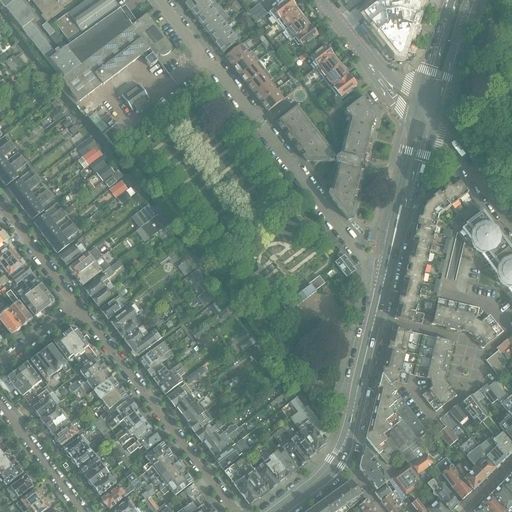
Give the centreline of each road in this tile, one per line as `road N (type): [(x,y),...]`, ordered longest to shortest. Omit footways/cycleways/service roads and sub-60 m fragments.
road 1 (residential): [(159,0),(382,281)]
road 2 (residential): [(234,511),(76,305)]
road 3 (tertiary): [(275,511),(325,473),(344,445),(373,321)]
road 4 (tertiary): [(389,250),(402,230),(431,121)]
road 5 (residential): [(0,404),(82,511)]
road 6 (residential): [(511,224),(431,121)]
road 7 (tertiary): [(413,123),(389,250)]
road 8 (tertiary): [(431,121),(468,0)]
road 9 (residential): [(76,305),(0,205)]
